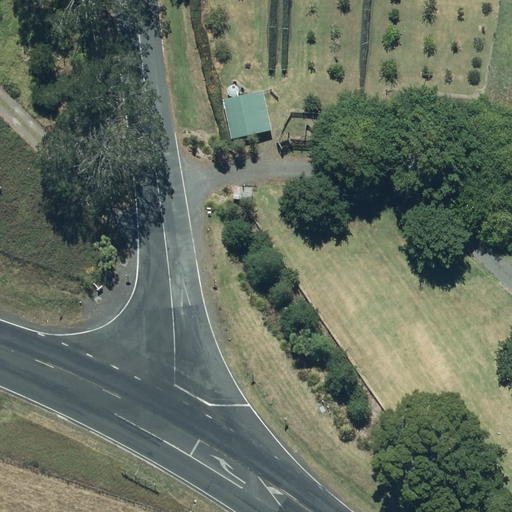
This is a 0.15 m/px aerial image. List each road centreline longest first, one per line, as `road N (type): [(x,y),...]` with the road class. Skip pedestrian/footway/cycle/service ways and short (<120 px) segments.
road 1 (unclassified): [(158,414),(173,381),(174,338),(137,0)]
road 2 (primary): [(306,511),(158,414)]
road 3 (primary): [(158,414),(0,347)]
